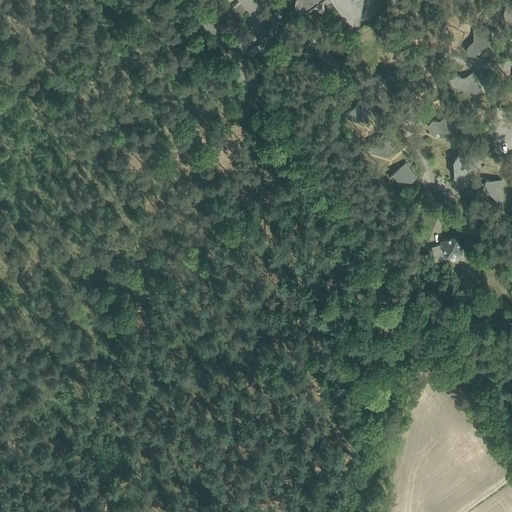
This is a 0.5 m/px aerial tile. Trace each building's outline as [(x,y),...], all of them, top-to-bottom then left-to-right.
[(295,0),(296,0),(296,1),(296,3),(296,4),(297,5),(297,6),(298,7),(299,8),(301,9),(302,9),(303,10),(304,10),(306,10),(307,9),(308,9),(309,9),(309,8),(317,2),(320,7),(321,7),(322,8),(323,8),(324,7),(324,6),(325,6),(325,5),(325,4),(324,4),(323,2),(321,0),(324,0),(330,1),(330,0),(332,0),(343,14),(342,15),(342,18),(343,21),(346,21),(347,20),(349,23),(348,23),(348,26),(349,29),(352,29),(360,23),(363,0),(295,0)] [(477,36),(485,43),(491,37),(492,30),(477,30),(477,36)] [(468,47),(468,53),(474,53),(485,43),(477,36),(477,38),(468,47)] [(482,87),(475,74),(470,77),(467,87),(477,90),(482,87)] [(467,87),(470,77),(468,78),(456,75),(451,78),(454,84),(467,87)] [(354,115),(367,119),(373,115),(369,110),(365,108),(361,103),(351,110),(354,115)] [(446,119),(446,129),(456,129),(461,125),(450,115),(446,119)] [(432,121),(428,125),(432,130),(446,129),(446,119),(445,120),(432,121)] [(381,136),(371,144),(375,149),(389,151),(394,146),(390,141),(385,141),(381,136)] [(459,155),(455,160),(456,175),(459,179),(470,167),(465,164),(465,161),(459,155)] [(412,179),(417,175),(413,170),(408,169),(404,165),(394,173),(398,178),(412,179)] [(486,186),(498,197),(503,197),(502,181),(497,182),(495,180),(486,180),(486,186)] [(459,234),(440,239),(442,244),(432,246),(436,260),(454,255),(455,256),(456,257),(457,257),(459,257),(460,256),(461,255),(462,254),(462,253),(462,252),(463,252),(459,234)]
